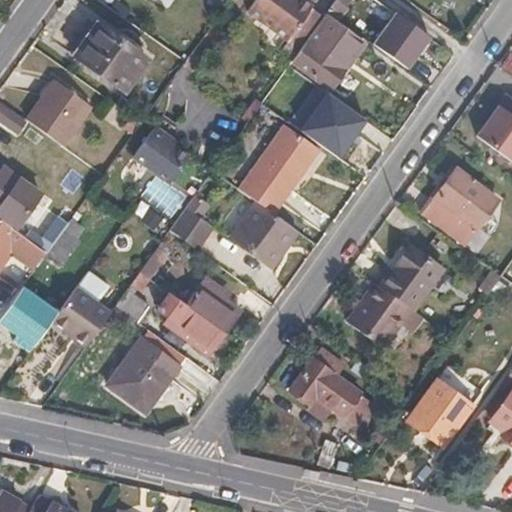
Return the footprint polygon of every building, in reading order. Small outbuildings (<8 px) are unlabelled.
[(254,0),(246,12),(286,41),(310,8),(298,0),(254,0)] [(337,0),(328,12),(340,20),(349,8),(351,9),(356,0),(337,0)] [(395,11),(371,44),(406,69),(430,37),(395,11)] [(364,44),(325,16),(292,63),(326,87),(331,90),(334,86),(364,44)] [(98,25),(76,56),(125,92),(148,61),(98,25)] [(511,97),(511,78),(503,91),(508,95),(511,97)] [(27,121),(63,147),(92,107),(55,82),(27,121)] [(331,90),(326,87),(300,121),(342,151),(370,113),(334,86),(331,90)] [(511,97),(508,95),(477,137),(511,162),(511,97)] [(116,105),(132,117),(137,121),(143,113),(122,97),(116,105)] [(17,116),(0,103),(0,121),(2,124),(9,128),(17,116)] [(28,123),(17,116),(9,128),(19,135),(28,123)] [(124,129),(133,136),(142,124),(137,121),(132,117),(124,129)] [(323,147),(287,122),(254,169),(239,190),(256,201),(274,214),(323,147)] [(174,146),(167,140),(154,131),(135,157),(170,183),(190,157),(174,146)] [(170,136),(167,140),(174,146),(177,142),(170,136)] [(0,218),(48,253),(54,244),(45,238),(22,221),(2,207),(4,203),(12,208),(21,195),(13,189),(20,180),(4,168),(0,173),(0,218)] [(452,234),(462,220),(477,231),(499,200),(457,169),(424,214),(452,234)] [(40,194),(20,180),(13,189),(21,195),(12,208),(4,203),(2,207),(22,221),(40,194)] [(274,214),(256,201),(229,238),(271,268),(297,231),(274,214)] [(211,229),(186,210),(170,232),(196,251),(211,229)] [(54,244),(70,223),(60,216),(45,238),(54,244)] [(38,266),(47,254),(48,253),(0,218),(0,271),(16,249),(38,266)] [(83,230),(71,221),(70,223),(54,244),(48,253),(47,254),(63,266),(81,240),(77,238),(83,230)] [(167,254),(158,248),(139,274),(148,280),(167,254)] [(410,311),(411,312),(440,272),(408,248),(378,289),(410,311)] [(110,287),(89,271),(77,287),(98,303),(110,287)] [(148,280),(139,274),(131,285),(140,291),(148,280)] [(185,307),(224,334),(237,316),(219,303),(222,300),(217,297),(222,291),(205,279),(185,307)] [(378,289),(373,285),(346,323),(382,349),(410,311),(378,289)] [(98,303),(77,287),(51,322),(86,347),(108,316),(111,312),(98,303)] [(127,291),(115,307),(128,316),(137,322),(149,306),(127,291)] [(213,349),(224,334),(185,307),(168,294),(157,309),(170,318),(166,323),(172,327),(175,322),(213,349)] [(115,307),(111,312),(108,316),(122,326),(128,316),(115,307)] [(209,354),(213,349),(175,322),(172,327),(209,354)] [(186,358),(148,331),(108,386),(145,413),(186,358)] [(316,397),(343,416),(360,393),(353,387),(360,378),(320,349),(290,390),(310,405),(316,397)] [(412,415),(446,440),(472,405),(466,400),(469,396),(444,379),(442,382),(438,379),(412,415)] [(504,431),(501,435),(511,443),(511,390),(489,421),(504,431)] [(28,511),(29,510),(0,494),(0,511),(28,511)] [(63,511),(37,497),(29,510),(28,511),(63,511)]
